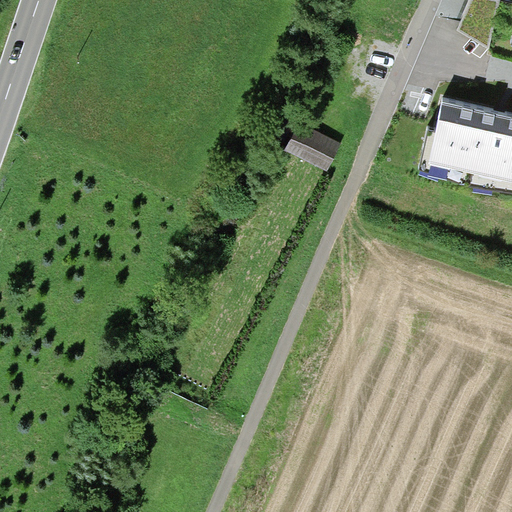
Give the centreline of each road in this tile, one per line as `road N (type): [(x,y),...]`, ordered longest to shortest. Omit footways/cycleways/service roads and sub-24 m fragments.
road 1 (track): [(357,182),(216,511)]
road 2 (residential): [(430,0),(357,182)]
